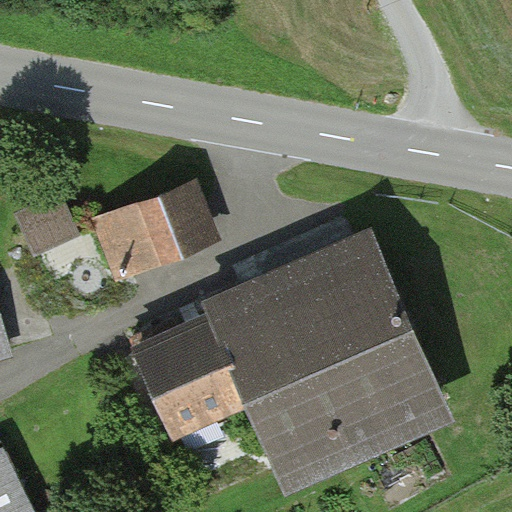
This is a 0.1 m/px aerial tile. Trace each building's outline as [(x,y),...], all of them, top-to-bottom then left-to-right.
[(189,185),(103,220),(124,272),(211,236),(189,185)] [(75,227),(62,199),(25,215),(38,243),(75,227)] [(398,247),(148,354),(182,432),(258,399),(285,464),(460,388),(398,247)] [(0,316),(0,353),(10,350),(0,316)] [(31,511),(3,451),(0,452),(0,511),(31,511)]
